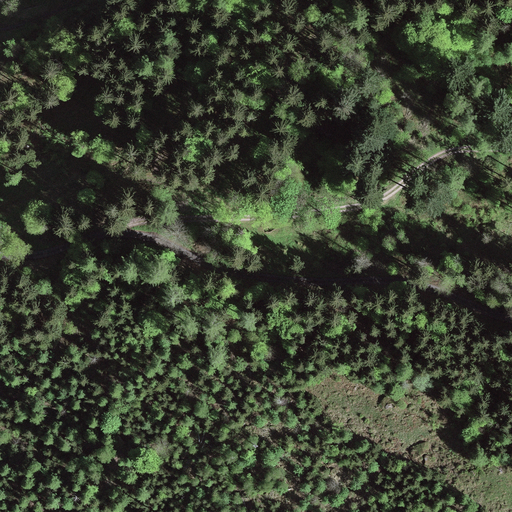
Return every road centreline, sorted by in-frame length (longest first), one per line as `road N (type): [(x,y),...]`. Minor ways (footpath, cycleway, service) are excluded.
road 1 (unclassified): [(511,314),(418,284),(351,287),(286,276),(159,237),(114,232),(26,259),(0,251)]
road 2 (track): [(511,146),(447,149),(368,205),(140,219),(114,232)]
